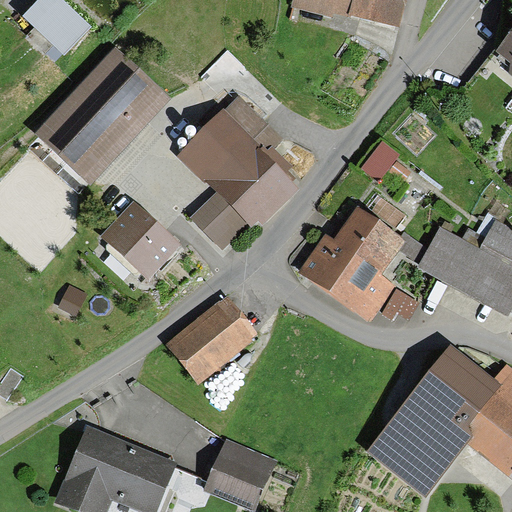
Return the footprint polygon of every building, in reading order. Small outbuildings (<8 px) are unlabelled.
[(54,0),(48,0),(29,20),(64,53),(86,30),(54,0)] [(398,0),(289,0),(289,3),(391,28),(398,0)] [(511,45),(501,59),(511,68),(511,45)] [(115,52),(38,139),(90,185),(168,98),(115,52)] [(216,191),(188,220),(224,255),(293,184),(266,158),(282,141),(239,100),(183,159),(216,191)] [(381,177),(404,150),(386,134),(363,162),(381,177)] [(138,204),(104,238),(150,283),(184,249),(138,204)] [(326,237),(300,276),(372,325),(398,287),(380,274),(403,241),(361,213),(338,245),(326,237)] [(511,298),(511,237),(497,230),(484,256),(440,235),(422,271),(506,312),(511,298)] [(228,298),(168,346),(198,385),(259,337),(228,298)] [(442,366),(375,456),(426,495),(468,439),(511,472),(511,372),(509,370),(487,400),(442,366)] [(84,429),(51,504),(69,511),(109,511),(113,505),(129,511),(153,511),(173,467),(84,429)] [(275,464),(229,446),(212,490),(258,508),(275,464)]
